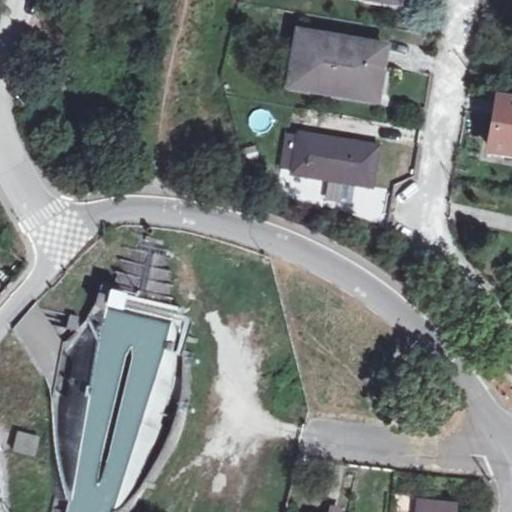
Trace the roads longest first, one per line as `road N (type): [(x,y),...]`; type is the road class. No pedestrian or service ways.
road 1 (unclassified): [(61,253),(96,220),(126,210),(189,214),(287,241),(359,284),(441,354),(511,450)]
road 2 (residential): [(511,346),(427,238),(460,0)]
road 3 (unclassified): [(511,457),(315,436)]
road 4 (unclassified): [(61,253),(0,143)]
